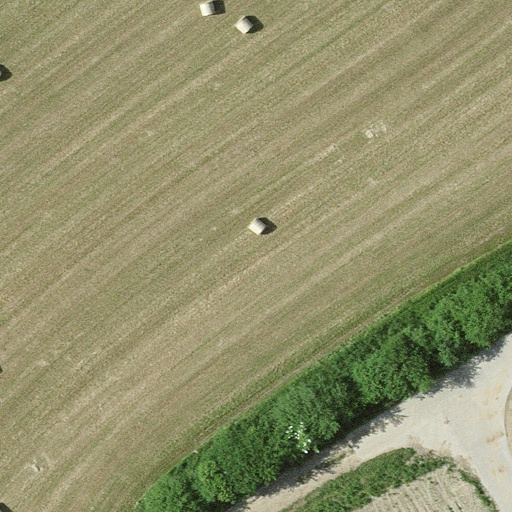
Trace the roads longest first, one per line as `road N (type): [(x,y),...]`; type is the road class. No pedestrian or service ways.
road 1 (track): [(461,388),(264,511)]
road 2 (track): [(511,481),(461,388),(511,354)]
